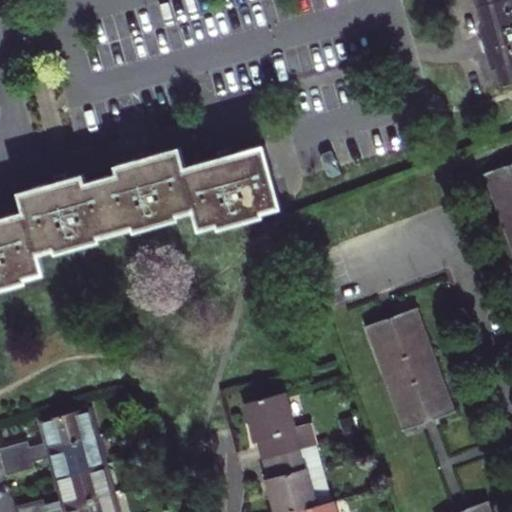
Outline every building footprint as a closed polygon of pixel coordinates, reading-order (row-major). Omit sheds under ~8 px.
[(511,0),(479,0),(486,22),(481,23),(493,67),(498,66),(503,83),(511,81),(511,0)] [(0,288),(28,280),(27,276),(45,271),(39,252),(57,247),(58,251),(102,239),(101,235),(136,225),(137,229),(181,216),(180,212),(196,208),(202,227),(219,222),(220,226),(264,213),(263,209),(281,205),(264,145),(186,168),(181,148),(119,166),(121,173),(86,183),(84,176),(22,193),(28,212),(0,219),(0,288)] [(511,172),(510,173),(507,166),(488,174),(511,241),(511,172)] [(406,430),(425,423),(423,417),(434,413),(436,419),(455,412),(417,308),(399,315),(401,323),(390,327),(387,319),(369,326),(406,430)] [(399,315),(387,319),(390,327),(401,323),(399,315)] [(298,430),(287,391),(248,401),(253,421),(259,440),(262,439),(268,457),(300,448),(295,431),(298,430)] [(0,449),(3,460),(96,435),(89,406),(43,418),(50,442),(31,447),(29,441),(15,445),(0,449)] [(423,417),(425,423),(436,419),(434,413),(423,417)] [(54,456),(59,476),(104,464),(96,435),(3,460),(7,475),(22,471),(36,467),(34,461),(54,456)] [(367,437),(358,440),(364,458),(373,455),(367,437)] [(300,448),(306,468),(322,464),(317,444),(300,448)] [(273,477),(269,478),(274,497),(278,511),(291,511),(296,511),(333,500),(322,464),(306,468),(300,448),(268,457),(273,477)] [(16,506),(17,511),(39,511),(112,492),(104,464),(59,476),(65,499),(46,504),(44,499),(30,502),(16,506)] [(117,511),(112,492),(39,511),(117,511)] [(333,500),(296,511),(338,511),(335,500),(333,500)] [(491,511),(487,501),(470,508),(471,511),(491,511)]
